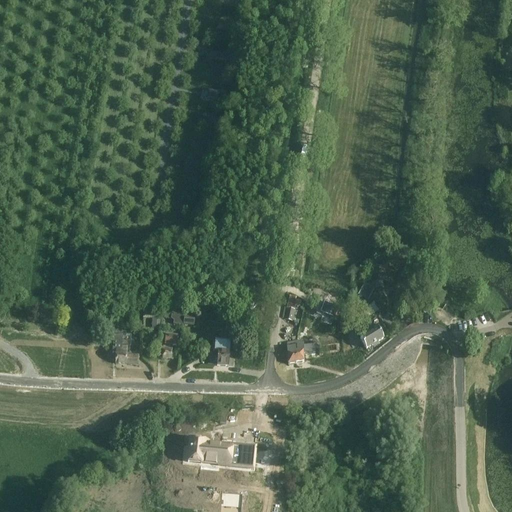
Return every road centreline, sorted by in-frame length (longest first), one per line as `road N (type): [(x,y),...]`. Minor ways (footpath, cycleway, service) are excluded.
road 1 (unclassified): [(267,389),(327,0)]
road 2 (unclassified): [(267,389),(340,382),(413,330),(442,331),(458,358),(464,511)]
road 3 (unclassified): [(267,389),(0,380)]
